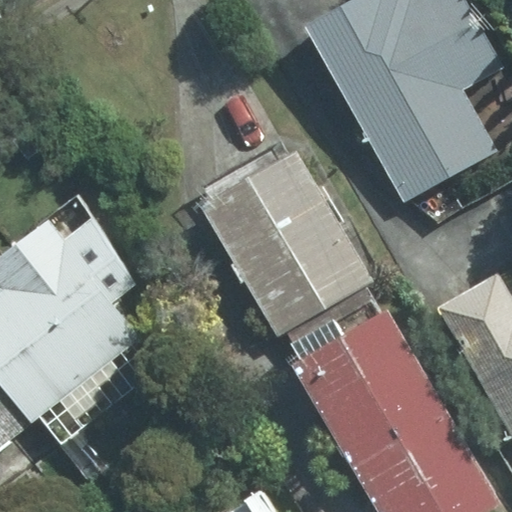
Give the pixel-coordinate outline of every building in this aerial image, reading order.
[(502,150),(467,86),(511,61),(478,0),(352,0),(322,16),(419,195),(502,150)] [(311,143),(216,196),(291,330),(386,277),(311,143)] [(62,213),(0,256),(0,354),(44,415),(152,337),(123,297),(151,277),(104,211),(75,231),(62,213)] [(511,267),(454,300),(511,402),(511,267)] [(511,496),(403,302),(310,354),(397,511),(490,511),(511,500),(511,496)] [(0,372),(0,450),(37,423),(0,372)] [(292,511),(287,502),(268,511),(292,511)]
